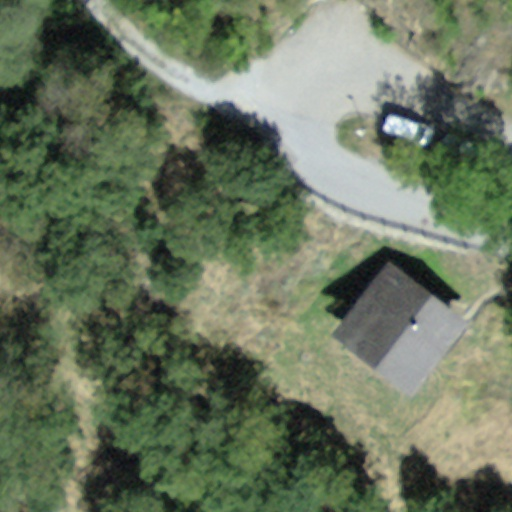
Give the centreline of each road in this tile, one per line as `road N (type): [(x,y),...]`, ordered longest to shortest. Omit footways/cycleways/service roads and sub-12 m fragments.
road 1 (unclassified): [(300,125),(298,88),(315,62),(347,51),(381,60),(511,137)]
road 2 (unclassified): [(300,125),(317,171),(372,205),(511,248)]
road 3 (track): [(92,0),(176,77),(249,113),(300,125)]
